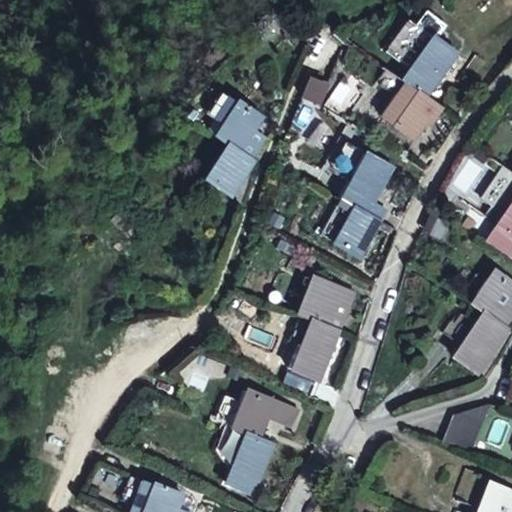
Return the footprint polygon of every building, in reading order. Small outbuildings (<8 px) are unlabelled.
[(424,98),(457,51),(434,36),(445,20),(423,5),(413,20),(404,14),(381,46),(412,68),(402,83),(408,87),(414,92),(424,98)] [(383,123),(390,127),(414,92),(408,87),(383,123)] [(414,92),(390,127),(413,143),(438,108),(424,98),(414,92)] [(238,154),(254,131),(263,117),(236,98),(233,102),(224,96),(209,118),(218,123),(209,136),(223,144),(228,148),(238,154)] [(265,139),(254,131),(238,154),(250,162),(265,139)] [(199,180),(204,184),(228,148),(223,144),(199,180)] [(228,148),(204,184),(226,199),(250,162),(238,154),(228,148)] [(335,199),(341,202),(369,153),(363,149),(335,199)] [(369,153),(341,202),(349,207),(355,210),(367,217),(394,167),(369,153)] [(511,193),(489,225),(496,230),(511,205),(511,193)] [(511,205),(496,230),(511,241),(511,205)] [(328,244),(334,247),(355,210),(349,207),(328,244)] [(355,210),(334,247),(358,261),(379,223),(367,217),(355,210)] [(420,227),(445,237),(451,221),(426,210),(420,227)] [(465,303),(470,307),(497,269),(491,266),(465,303)] [(511,279),(497,269),(470,307),(478,312),(481,308),(486,312),(498,320),(511,299),(511,279)] [(304,302),(298,316),(307,320),(314,323),(338,333),(355,290),(313,274),(312,276),(309,275),(298,300),(304,302)] [(292,314),(298,316),(304,302),(298,300),(292,314)] [(447,356),(453,360),(486,312),(481,308),(478,312),(447,356)] [(486,312),(453,360),(475,375),(508,327),(498,320),(486,312)] [(287,369),(294,372),(314,323),(307,320),(287,369)] [(314,323),(294,372),(318,382),(338,333),(314,323)] [(227,426),(234,429),(251,388),(244,386),(227,426)] [(251,388),(234,429),(241,432),(246,434),(259,439),(275,398),(251,388)] [(221,483),(226,485),(246,434),(241,432),(221,483)] [(246,434),(226,485),(252,495),(273,445),(259,439),(246,434)] [(114,481),(91,472),(78,495),(103,505),(114,481)] [(139,479),(129,503),(140,508),(151,483),(139,479)] [(176,511),(179,507),(185,493),(152,480),(151,483),(140,508),(129,503),(125,511),(176,511)] [(485,480),(472,511),(481,511),(492,483),(485,480)] [(509,511),(511,506),(511,489),(492,483),(481,511),(509,511)]
